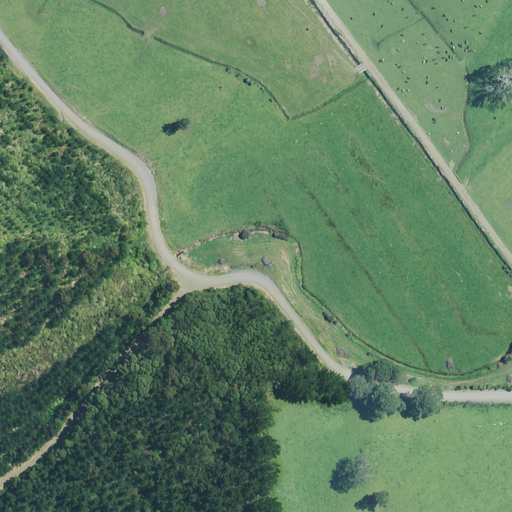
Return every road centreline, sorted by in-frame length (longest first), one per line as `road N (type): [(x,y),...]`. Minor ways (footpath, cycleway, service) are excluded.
road 1 (tertiary): [(511,397),(376,386),(339,366),(272,293),(243,282),(201,282),(177,268),(157,236),(137,158),(75,116),(0,28)]
road 2 (track): [(511,258),(320,0)]
road 3 (track): [(0,481),(82,410),(201,282)]
